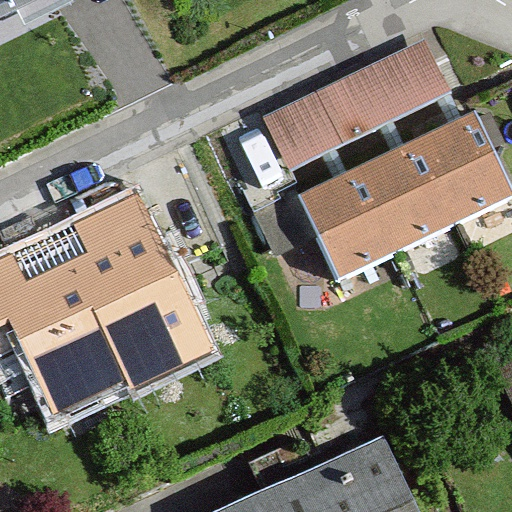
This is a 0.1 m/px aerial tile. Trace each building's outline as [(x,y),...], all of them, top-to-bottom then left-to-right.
[(55,0),(0,0),(0,34),(59,7),(55,0)] [(263,109),(289,168),(457,96),(431,37),(263,109)] [(466,105),(293,184),(336,278),(509,198),(466,105)] [(135,195),(0,256),(0,301),(53,418),(206,348),(135,195)] [(511,341),(486,354),(511,408),(511,341)] [(419,511),(382,426),(188,511),(189,511),(419,511)]
